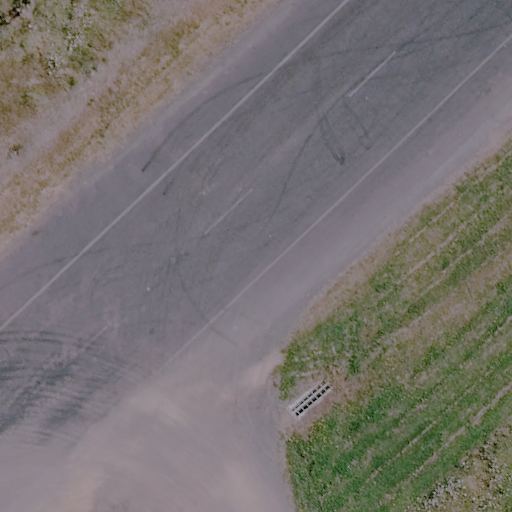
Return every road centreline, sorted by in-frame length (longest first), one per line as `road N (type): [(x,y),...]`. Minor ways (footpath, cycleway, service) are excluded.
road 1 (unclassified): [(0,451),(94,368),(445,0)]
road 2 (track): [(216,511),(94,368)]
